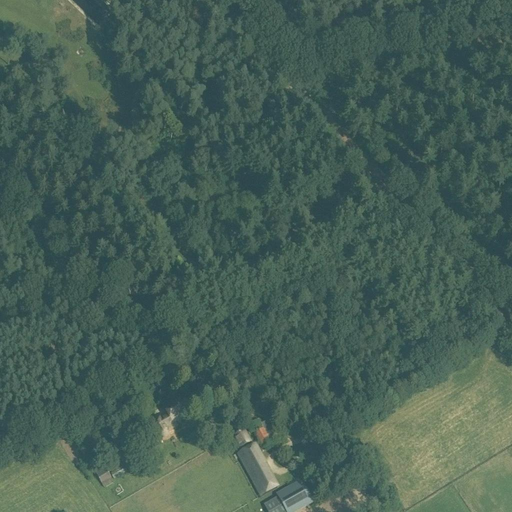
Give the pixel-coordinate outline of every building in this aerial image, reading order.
[(111,13),(97,0),(71,0),(99,26),(111,13)] [(314,393),(303,401),(314,417),(324,410),(320,405),(321,404),(314,393)] [(157,420),(151,423),(158,438),(160,439),(162,440),(164,440),(166,439),(167,438),(168,437),(169,436),(169,435),(169,433),(168,431),(166,428),(176,423),(185,419),(184,417),(191,413),(183,397),(163,408),(164,409),(157,412),(160,419),(157,420)] [(253,426),(248,428),(251,433),(253,432),(262,449),(271,444),(272,448),(280,444),(268,421),(261,424),(258,419),(252,423),(253,426)] [(244,433),(233,438),(240,449),(250,444),(244,433)] [(256,445),(237,454),(260,498),(279,488),(256,445)] [(130,446),(115,455),(121,464),(136,455),(130,446)] [(137,458),(111,473),(114,479),(140,464),(137,458)] [(103,468),(95,472),(101,481),(102,484),(111,479),(105,467),(103,468)] [(303,483),(265,505),(268,511),(290,511),(312,499),(303,483)]
